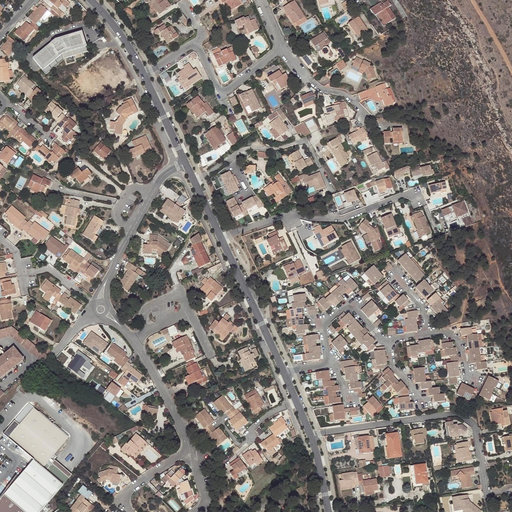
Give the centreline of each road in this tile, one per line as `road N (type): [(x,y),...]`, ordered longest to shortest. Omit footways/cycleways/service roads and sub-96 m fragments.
road 1 (residential): [(311,436),(452,413),(475,426),(490,511)]
road 2 (residential): [(221,238),(299,209),(344,217),(413,192),(417,203)]
road 3 (residential): [(284,373),(332,363),(320,321),(348,304),(386,343)]
road 4 (tertiary): [(284,373),(221,238)]
road 5 (residential): [(185,162),(151,190),(105,280)]
road 6 (residential): [(192,454),(134,340)]
